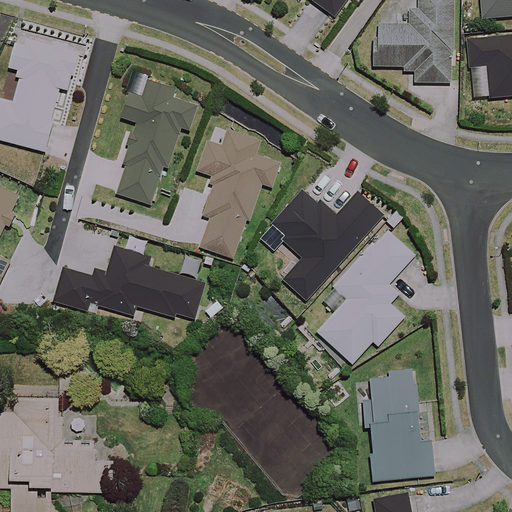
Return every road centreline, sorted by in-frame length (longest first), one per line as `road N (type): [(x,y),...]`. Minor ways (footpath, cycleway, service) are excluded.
road 1 (residential): [(149,0),(269,59),(463,181)]
road 2 (residential): [(511,457),(488,406),(463,181)]
